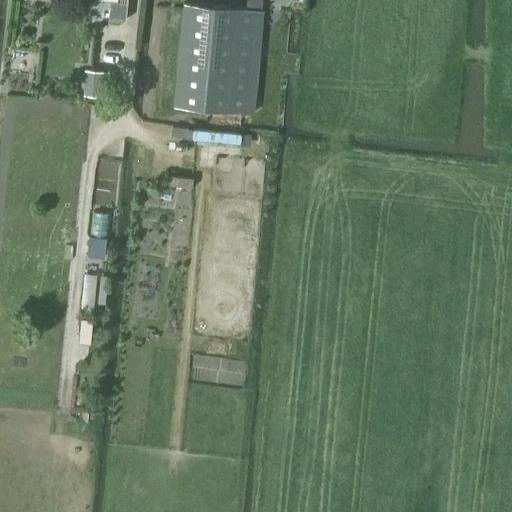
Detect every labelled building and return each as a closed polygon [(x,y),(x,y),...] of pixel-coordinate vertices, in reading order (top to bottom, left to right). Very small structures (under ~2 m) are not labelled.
[(245,0),(245,7),(183,1),(173,105),(175,105),(253,111),(262,8),(260,8),(260,0),(245,0)] [(110,1),(108,22),(118,23),(125,19),(126,3),(117,2),(110,1)] [(83,94),(108,95),(109,70),(84,69),(83,94)] [(196,138),(238,142),(240,143),(241,133),(187,128),(186,137),(196,138)] [(169,175),(168,184),(192,187),(193,178),(183,177),(169,175)] [(88,240),(87,255),(103,257),(105,242),(88,240)] [(79,316),(76,340),(89,342),(91,318),(79,316)]
